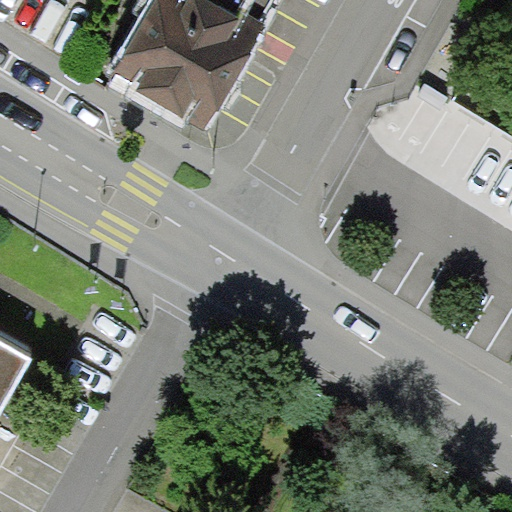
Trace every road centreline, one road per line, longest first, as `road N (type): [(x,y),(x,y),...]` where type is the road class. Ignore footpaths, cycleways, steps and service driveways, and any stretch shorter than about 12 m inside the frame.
road 1 (primary): [(220,249),(511,427)]
road 2 (residential): [(70,511),(220,249)]
road 3 (residential): [(220,249),(369,0)]
road 4 (primary): [(0,112),(220,249)]
